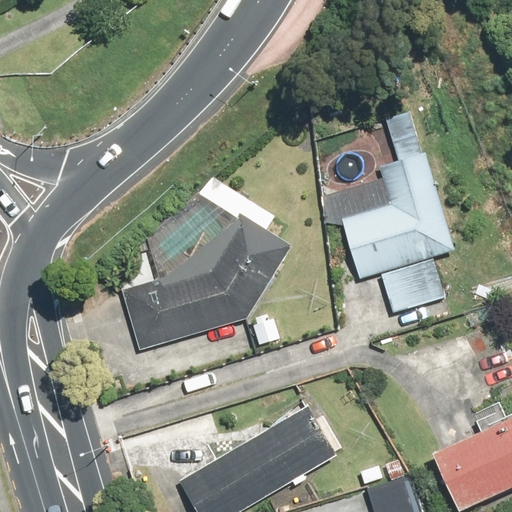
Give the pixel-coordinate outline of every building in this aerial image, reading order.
[(396,201),(349,216),(367,275),(386,270),(399,313),(457,294),(444,251),(463,245),(432,148),(384,163),(396,201)] [(247,209),(214,262),(127,288),(145,347),(253,315),(299,241),(247,209)] [(254,319),(261,344),(283,338),(276,312),(254,319)] [(185,478),(205,511),(238,511),(345,450),(316,402),(185,478)] [(511,416),(444,448),(469,504),(511,484),(511,416)] [(427,511),(416,470),(371,481),(379,511),(427,511)]
